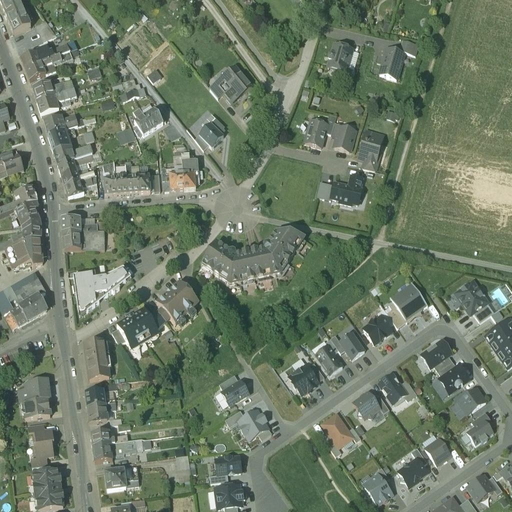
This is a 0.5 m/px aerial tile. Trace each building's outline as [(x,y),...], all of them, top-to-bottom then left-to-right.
[(31,30),(18,0),(0,0),(0,6),(13,38),(31,30)] [(352,52),(334,47),(331,57),(329,58),(328,61),(329,63),(330,64),(328,69),(346,74),(347,71),(352,52)] [(404,56),(387,51),(379,78),(396,83),(404,56)] [(37,55),(20,61),(25,73),(55,61),(53,55),(48,57),(49,58),(39,62),(37,55)] [(55,61),(25,73),(30,84),(55,74),(53,68),(57,66),(55,61)] [(235,71),(215,87),(215,88),(223,98),(230,106),(243,96),(243,97),(251,90),(235,71)] [(354,73),(347,71),(346,74),(347,77),(347,79),(352,80),(354,73)] [(161,82),(155,74),(147,80),(153,87),(161,82)] [(113,84),(116,93),(126,90),(123,81),(113,84)] [(49,86),(33,91),(37,104),(54,99),(49,86)] [(67,88),(57,91),(59,97),(66,95),(65,91),(67,91),(67,88)] [(223,98),(215,88),(209,93),(218,103),(223,98)] [(66,95),(59,97),(61,104),(70,101),(70,99),(67,99),(66,95)] [(132,95),(118,99),(120,106),(134,102),(132,95)] [(54,99),(37,104),(42,122),(59,117),(57,113),(58,113),(54,99)] [(4,108),(0,109),(0,133),(5,131),(2,124),(9,121),(4,108)] [(163,127),(154,113),(144,120),(153,134),(163,127)] [(61,120),(44,126),(48,139),(73,131),(81,129),(79,124),(78,119),(65,123),(64,126),(63,127),(61,120)] [(94,119),(79,124),(81,129),(96,124),(94,119)] [(153,134),(144,120),(135,126),(144,140),(153,134)] [(216,122),(199,139),(209,149),(212,152),(213,151),(214,152),(219,147),(218,146),(223,140),(219,136),(224,130),(216,122)] [(311,124),(308,136),(306,136),(304,145),(311,148),(321,151),(325,137),(327,128),(311,124)] [(334,128),(327,126),(327,128),(325,137),(331,138),(334,128)] [(343,130),(334,127),(334,128),(331,138),(330,140),(336,141),(339,130),(342,131),(343,130)] [(133,130),(119,135),(123,148),(138,143),(133,130)] [(342,131),(339,130),(336,141),(334,150),(349,155),(355,135),(342,131)] [(73,131),(48,139),(53,156),(71,150),(68,141),(76,139),(73,131)] [(95,134),(87,136),(89,145),(97,143),(95,134)] [(381,140),(367,136),(362,152),(361,153),(360,156),(361,157),(359,163),(364,164),(366,165),(367,162),(378,165),(378,164),(375,163),(381,140)] [(209,149),(199,139),(195,143),(204,154),(209,149)] [(71,150),(53,156),(57,169),(73,164),(82,161),(83,161),(81,155),(75,157),(72,154),(71,150)] [(89,152),(81,155),(83,161),(91,158),(89,152)] [(0,163),(0,181),(23,174),(20,166),(21,165),(19,160),(19,161),(18,158),(0,163)] [(83,161),(82,161),(84,166),(93,164),(91,158),(83,161)] [(188,158),(181,159),(181,160),(181,167),(182,176),(184,193),(199,192),(197,174),(199,174),(198,166),(196,166),(196,165),(189,165),(188,158)] [(378,165),(367,162),(366,165),(364,164),(362,172),(375,175),(378,165)] [(73,164),(57,169),(61,179),(77,174),(73,164)] [(77,174),(61,179),(64,190),(80,185),(85,183),(84,181),(79,182),(77,174)] [(137,180),(129,181),(128,176),(126,177),(128,197),(139,197),(137,180)] [(182,176),(171,178),(173,194),(184,193),(182,176)] [(126,177),(115,179),(115,181),(117,198),(128,197),(126,177)] [(149,179),(137,180),(139,197),(151,196),(149,179)] [(348,190),(334,186),(333,189),(330,202),(331,202),(339,204),(339,206),(351,209),(353,200),(359,201),(361,193),(360,192),(362,183),(350,180),(348,190)] [(115,181),(104,183),(106,199),(117,198),(115,181)] [(80,185),(64,190),(68,202),(84,197),(81,188),(80,185)] [(333,189),(324,187),(320,186),(316,201),(330,204),(331,202),(330,202),(333,189)] [(31,191),(14,196),(17,206),(21,205),(23,210),(36,206),(37,205),(35,199),(34,199),(31,191)] [(36,206),(23,210),(23,211),(15,214),(22,230),(23,229),(38,223),(34,212),(38,211),(36,206)] [(79,221),(61,222),(62,235),(80,235),(80,229),(79,221)] [(38,223),(23,229),(23,239),(22,239),(17,241),(17,239),(11,241),(14,249),(40,238),(38,223)] [(94,228),(83,228),(80,229),(80,235),(97,235),(96,226),(94,226),(94,228)] [(256,253),(249,252),(243,256),(235,258),(234,255),(233,254),(230,254),(216,245),(201,268),(219,281),(230,288),(280,277),(287,267),(305,240),(275,234),(267,246),(265,247),(263,249),(264,251),(256,253)] [(80,235),(62,235),(64,253),(80,253),(80,235)] [(80,235),(80,253),(97,252),(97,235),(80,235)] [(14,249),(4,252),(12,272),(30,264),(32,270),(43,266),(40,238),(14,249)] [(280,277),(230,288),(219,281),(213,289),(227,299),(287,286),(295,273),(287,267),(280,277)] [(95,276),(73,278),(79,320),(112,295),(113,296),(120,291),(118,289),(130,280),(123,271),(106,279),(95,281),(95,276)] [(33,276),(10,289),(16,300),(18,302),(21,300),(25,307),(19,310),(27,324),(46,313),(38,300),(45,296),(33,276)] [(180,285),(156,306),(162,312),(170,321),(175,327),(197,307),(190,299),(191,297),(180,285)] [(467,289),(465,288),(459,292),(460,294),(455,298),(470,319),(473,317),(487,307),(483,301),(485,300),(478,290),(476,291),(472,285),(467,289)] [(410,288),(400,296),(403,300),(393,306),(390,301),(389,302),(393,306),(405,324),(406,324),(426,309),(426,310),(427,309),(411,286),(410,287),(411,287),(410,288)] [(16,300),(10,289),(1,295),(7,305),(16,300)] [(12,314),(7,305),(0,309),(0,311),(12,333),(18,329),(10,316),(12,314)] [(405,324),(393,306),(388,309),(391,314),(386,317),(393,327),(397,332),(407,325),(406,324),(405,324)] [(487,307),(473,317),(479,326),(493,316),(487,307)] [(12,314),(10,316),(18,329),(27,324),(19,310),(12,314)] [(150,322),(144,312),(133,318),(128,321),(116,328),(118,332),(125,343),(129,350),(137,345),(138,348),(140,347),(151,341),(149,338),(157,333),(150,322)] [(170,321),(162,312),(157,316),(165,325),(170,321)] [(386,317),(383,313),(377,317),(380,320),(388,331),(393,327),(386,317)] [(165,325),(157,316),(150,322),(157,333),(165,325)] [(380,320),(363,332),(374,348),(391,336),(388,331),(380,320)] [(511,327),(509,323),(485,340),(496,356),(511,345),(511,327)] [(165,325),(157,333),(149,338),(151,341),(140,347),(145,356),(157,349),(162,357),(173,351),(168,342),(176,338),(175,336),(165,325)] [(125,343),(118,332),(112,336),(118,348),(125,343)] [(338,345),(345,355),(352,365),(365,355),(351,335),(338,345)] [(330,343),(338,354),(340,358),(345,355),(338,345),(335,340),(330,343)] [(338,354),(330,343),(325,346),(327,350),(333,358),(338,354)] [(444,349),(440,344),(420,358),(430,372),(433,370),(448,360),(451,357),(445,349),(444,349)] [(103,345),(84,348),(89,383),(108,380),(103,345)] [(511,345),(496,356),(507,372),(511,368),(511,345)] [(333,358),(327,350),(315,358),(330,379),(342,371),(333,358)] [(448,360),(433,370),(437,376),(452,365),(448,360)] [(452,365),(437,376),(441,380),(456,370),(452,365)] [(441,380),(438,382),(449,397),(468,383),(458,368),(456,370),(441,380)] [(318,386),(307,370),(287,384),(298,400),(318,386)] [(392,378),(379,388),(392,407),(403,399),(406,397),(400,388),(392,378)] [(47,382),(32,384),(32,385),(29,386),(25,388),(25,392),(18,393),(20,406),(24,405),(47,402),(50,402),(47,382)] [(416,398),(406,384),(400,388),(406,397),(403,399),(407,405),(416,398)] [(246,399),(238,387),(221,398),(229,410),(246,399)] [(476,392),(457,406),(466,419),(485,405),(476,392)] [(102,394),(85,396),(86,411),(104,408),(103,402),(102,394)] [(368,395),(352,406),(358,414),(357,419),(372,422),(373,417),(380,412),(373,403),(368,395)] [(389,413),(379,399),(373,403),(380,412),(383,417),(389,413)] [(47,402),(24,405),(25,411),(21,415),(24,418),(25,423),(50,419),(49,413),(48,405),(47,402)] [(104,408),(86,411),(89,426),(107,424),(105,415),(104,408)] [(260,420),(257,414),(244,422),(242,424),(245,429),(240,433),(244,439),(245,438),(249,444),(258,439),(268,432),(264,427),(266,426),(262,419),(260,420)] [(240,415),(225,424),(229,431),(242,424),(244,422),(240,415)] [(348,434),(336,418),(321,428),(334,446),(338,451),(352,441),(348,434)] [(487,421),(474,430),(466,436),(466,437),(475,449),(481,445),(481,447),(487,443),(486,442),(493,437),(487,429),(491,426),(487,421)] [(43,427),(27,429),(28,437),(34,436),(34,435),(44,434),(43,427)] [(364,435),(359,429),(354,432),(359,438),(364,435)] [(352,431),(348,434),(352,441),(356,445),(360,442),(352,431)] [(268,432),(258,439),(261,444),(271,438),(268,432)] [(44,434),(34,435),(34,436),(36,449),(54,446),(54,447),(56,446),(55,441),(53,441),(52,433),(44,434)] [(108,436),(90,438),(92,449),(109,447),(108,436)] [(451,451),(441,437),(436,440),(438,443),(446,454),(451,451)] [(450,460),(438,443),(424,453),(436,469),(450,460)] [(54,446),(36,449),(34,449),(36,462),(36,463),(46,461),(54,460),(53,452),(54,452),(54,447),(54,446)] [(338,451),(334,446),(328,450),(335,460),(341,456),(338,451)] [(109,447),(92,449),(94,466),(111,464),(109,447)] [(427,467),(416,452),(411,456),(416,463),(421,471),(427,467)] [(180,484),(192,483),(191,458),(179,458),(180,484)] [(239,460),(215,463),(217,479),(227,478),(241,476),(239,460)] [(36,462),(30,463),(31,471),(47,468),(46,461),(36,463),(36,462)] [(416,463),(408,468),(403,468),(402,473),(398,476),(400,480),(399,485),(405,486),(409,491),(415,487),(414,485),(426,477),(421,471),(416,463)] [(135,472),(103,476),(105,495),(124,493),(124,491),(137,489),(135,472)] [(389,483),(381,472),(375,476),(377,479),(377,478),(383,487),(384,485),(385,484),(386,484),(389,483)] [(511,472),(503,479),(511,491),(511,472)] [(58,473),(33,477),(35,488),(34,488),(33,489),(35,501),(36,502),(37,511),(48,511),(63,510),(62,503),(63,502),(63,498),(62,497),(61,497),(60,486),(61,485),(60,481),(59,480),(58,473)] [(227,478),(217,479),(209,480),(210,488),(220,486),(228,485),(227,478)] [(377,479),(368,485),(370,487),(364,491),(377,509),(383,505),(383,507),(387,504),(386,503),(392,499),(387,492),(386,492),(384,491),(384,489),(384,488),(383,487),(377,478),(377,479)] [(483,479),(467,491),(477,506),(493,494),(494,494),(487,484),(483,479)] [(502,495),(492,481),(487,484),(494,494),(493,494),(497,499),(502,495)] [(221,492),(215,493),(217,511),(224,511),(237,510),(241,510),(240,504),(245,503),(243,495),(239,496),(238,490),(234,490),(221,492)] [(35,501),(15,504),(16,511),(37,511),(36,502),(35,501)] [(452,501),(436,511),(459,511),(458,509),(452,501)] [(474,511),(467,502),(458,509),(459,511),(474,511)] [(143,503),(130,505),(131,511),(144,510),(143,503)]
